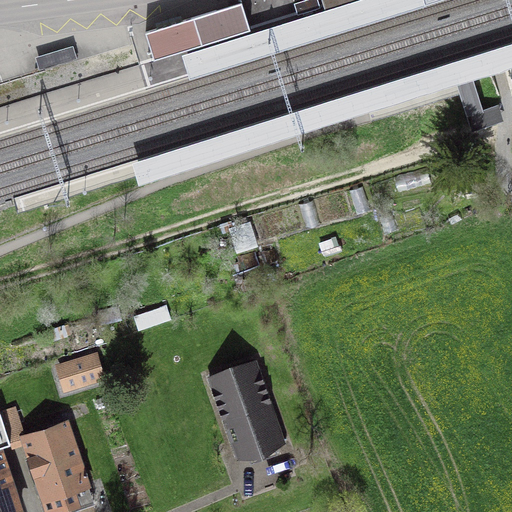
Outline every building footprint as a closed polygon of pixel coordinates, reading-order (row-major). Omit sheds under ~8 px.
[(243,5),(241,0),(237,0),(177,19),(145,28),(154,56),(250,27),(243,5)] [(76,58),(72,45),(35,57),(39,69),(76,58)] [(66,386),(99,375),(93,356),(60,366),(66,386)] [(237,458),(284,441),(260,372),(259,372),(255,361),(209,377),(213,389),(211,389),(237,458)] [(20,511),(0,450),(0,445),(11,442),(1,411),(0,411),(0,511),(20,511)] [(23,436),(48,511),(61,511),(78,507),(76,502),(91,497),(66,423),(23,436)]
